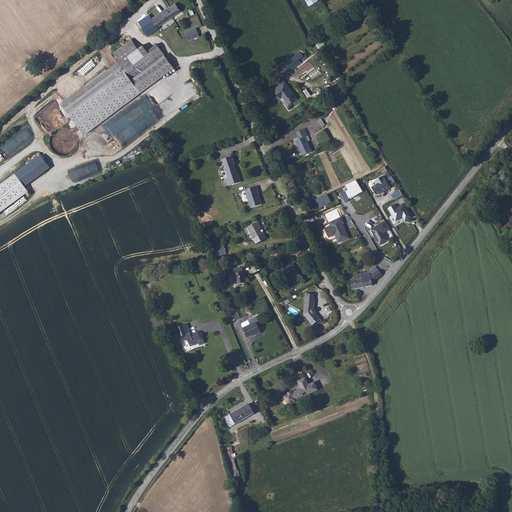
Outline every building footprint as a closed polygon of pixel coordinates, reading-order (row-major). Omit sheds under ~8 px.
[(141,23),(151,37),(162,30),(160,28),(183,11),(178,4),(173,7),(155,20),(152,16),(141,23)] [(189,11),(192,18),(197,15),(194,8),(189,11)] [(188,33),(190,37),(200,33),(198,29),(188,33)] [(120,59),(73,87),(93,120),(176,70),(162,46),(151,52),(148,47),(142,50),(136,40),(116,52),(120,59)] [(298,58),(302,63),(308,58),(304,53),(298,58)] [(296,59),(289,65),(288,66),(294,73),(304,66),(302,63),(298,58),(296,59)] [(292,107),(301,101),(288,84),(277,92),(284,101),(286,99),(292,107)] [(319,91),(311,95),(307,88),(304,90),(310,102),(322,97),(319,91)] [(325,129),(321,121),(319,122),(316,117),(311,120),(314,125),(311,126),(316,134),(325,129)] [(305,156),(315,152),(308,137),(310,136),(307,130),(299,133),(303,141),(299,143),(305,156)] [(40,154),(0,183),(0,211),(28,192),(25,187),(49,168),(40,154)] [(241,175),(239,167),(240,165),(237,157),(224,161),(227,171),(229,170),(232,179),(231,179),(233,186),(244,182),(242,175),(241,175)] [(393,189),(386,177),(378,182),(380,185),(375,189),(379,196),(382,195),(393,189)] [(363,191),(356,178),(344,185),(347,190),(342,194),(345,200),(363,191)] [(399,189),(391,195),(394,200),(403,194),(399,189)] [(255,214),(266,211),(263,198),(264,198),(262,192),(250,195),(255,214)] [(331,202),(327,193),(315,199),(320,208),(331,202)] [(398,207),(391,211),(399,224),(406,220),(408,224),(415,220),(407,207),(400,210),(398,207)] [(338,245),(350,239),(343,225),(345,223),(342,216),(329,222),(330,225),(324,228),(328,238),(334,236),(338,245)] [(511,219),(511,223),(511,225),(501,229),(503,233),(505,232),(506,235),(511,232),(511,219)] [(251,225),(259,242),(269,237),(261,221),(251,225)] [(369,230),(379,246),(388,241),(383,233),(389,229),(384,221),(369,230)] [(217,257),(227,255),(226,245),(214,247),(215,253),(216,253),(217,257)] [(387,261),(391,266),(399,257),(395,252),(387,261)] [(289,265),(285,267),(296,285),(303,281),(305,281),(306,279),(304,276),(302,276),(296,265),(297,260),(293,259),(291,266),(289,265)] [(245,268),(231,271),(232,276),(237,275),(239,286),(249,284),(248,273),(246,273),(245,268)] [(376,285),(386,279),(382,273),(374,278),(376,285)] [(376,285),(374,278),(374,275),(355,278),(355,283),(353,284),(355,292),(376,288),(376,285)] [(305,313),(312,323),(315,321),(318,325),(323,321),(318,314),(319,311),(317,307),(318,302),(316,302),(317,297),(309,295),(305,313)] [(235,313),(229,315),(233,324),(238,322),(235,313)] [(255,327),(248,330),(251,338),(256,336),(257,338),(265,334),(261,325),(263,323),(262,319),(253,323),(255,327)] [(203,347),(208,345),(206,341),(204,342),(201,334),(194,336),(191,325),(178,329),(181,335),(186,337),(188,342),(191,341),(194,347),(202,345),(203,347)] [(250,369),(259,365),(256,358),(247,362),(250,369)] [(287,395),(282,398),(286,404),(310,390),(316,386),(312,380),(306,383),(302,377),(295,381),(299,388),(290,393),(289,392),(286,393),(287,395)] [(227,422),(232,431),(256,415),(251,407),(227,422)]
